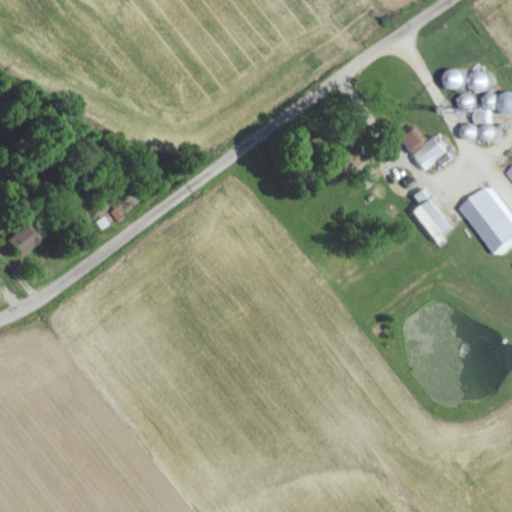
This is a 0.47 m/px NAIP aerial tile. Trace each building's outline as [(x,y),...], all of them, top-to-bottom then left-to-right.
[(396,143),(422,178),(451,157),(438,140),(426,149),(413,131),(396,143)] [(331,191),(364,165),(351,148),(318,175),(331,191)] [(408,218),(434,249),(454,233),(421,192),(410,202),(417,211),(408,218)] [(498,261),(511,251),(511,221),(492,193),(465,212),(498,261)] [(4,247),(17,264),(42,244),(28,227),(4,247)]
